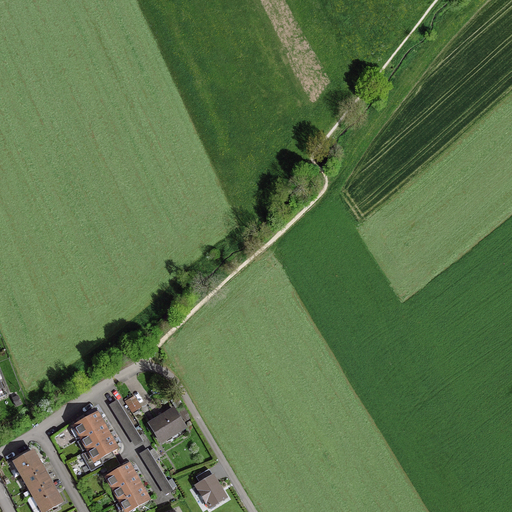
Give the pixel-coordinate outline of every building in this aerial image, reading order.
[(17,397),(11,399),(15,407),(20,404),(17,397)] [(176,410),(182,419),(187,416),(181,406),(182,406),(178,401),(172,405),(176,410)] [(134,446),(140,443),(115,402),(109,406),(134,446)] [(173,410),(149,425),(160,442),(184,428),(173,410)] [(111,441),(107,433),(99,419),(96,414),(73,427),(93,463),(99,460),(102,464),(114,458),(111,453),(116,450),(111,441)] [(164,495),(170,492),(145,451),(139,455),(164,495)] [(32,452),(14,462),(30,491),(24,496),(32,511),(45,511),(61,504),(55,493),(44,474),(37,462),(32,452)] [(114,458),(102,464),(106,472),(118,465),(114,458)] [(130,469),(128,465),(105,478),(124,511),(128,511),(148,501),(144,494),(137,481),(130,469)] [(208,510),(227,498),(212,476),(194,488),(208,510)]
